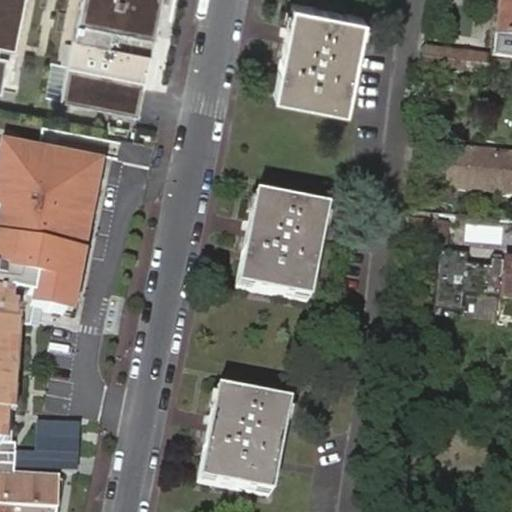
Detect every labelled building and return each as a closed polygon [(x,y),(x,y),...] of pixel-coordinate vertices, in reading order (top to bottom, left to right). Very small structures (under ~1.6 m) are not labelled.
[(0,0),(0,91),(1,92),(8,56),(0,54),(0,48),(17,51),(26,0),(81,0),(68,68),(147,83),(161,5),(161,0),(0,0)] [(511,56),(511,0),(498,0),(492,54),(511,56)] [(344,109),(363,17),(292,3),(274,95),(344,109)] [(459,50),(427,47),(423,67),(457,70),(459,50)] [(62,103),(68,68),(53,65),(46,100),(62,103)] [(140,118),(147,83),(68,68),(62,103),(140,118)] [(0,511),(58,511),(62,475),(46,473),(28,474),(16,473),(19,443),(12,440),(12,425),(12,410),(22,411),(23,396),(24,352),(25,328),(23,318),(25,304),(19,302),(19,292),(39,295),(38,303),(57,307),(81,314),(109,162),(6,142),(0,170),(0,207),(5,209),(0,235),(0,511)] [(483,184),(483,193),(511,196),(511,152),(450,146),(446,179),(483,184)] [(445,188),(483,193),(483,184),(446,179),(445,188)] [(307,303),(324,212),(253,197),(235,288),(307,303)] [(412,237),(434,240),(436,219),(415,216),(412,237)] [(468,227),(468,241),(494,242),(495,228),(468,227)] [(463,287),(498,291),(502,254),(486,252),(487,244),(467,241),(466,250),(439,246),(430,313),(459,317),(463,287)] [(511,255),(502,254),(498,292),(511,294),(511,255)] [(270,497),(287,406),(215,391),(197,484),(270,497)] [(68,459),(70,435),(39,433),(37,458),(68,459)]
